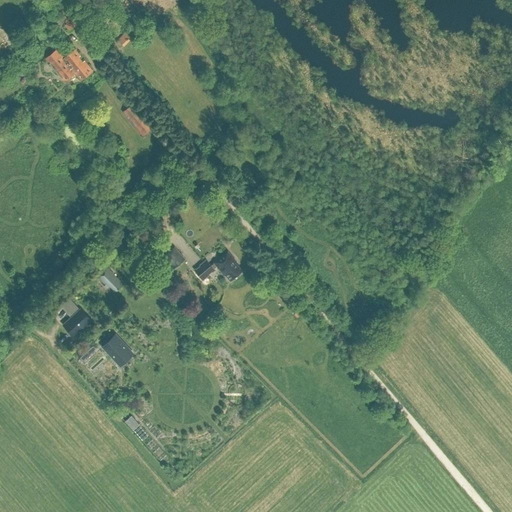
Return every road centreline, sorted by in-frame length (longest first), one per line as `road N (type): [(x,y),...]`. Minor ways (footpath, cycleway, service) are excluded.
road 1 (track): [(486,511),(93,50)]
road 2 (unknown): [(207,181),(187,178),(164,190),(127,226),(109,258)]
